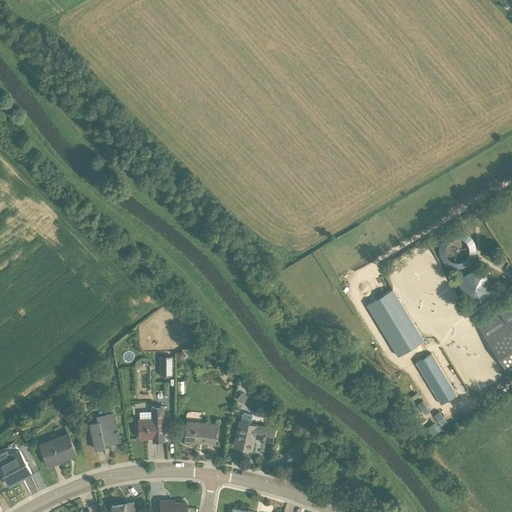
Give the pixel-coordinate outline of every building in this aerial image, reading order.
[(443,264),(448,268),(454,270),(460,270),(466,267),(471,263),(475,258),(476,251),(475,245),(472,239),(467,235),(461,232),(454,232),(449,234),(444,237),(440,242),(438,248),(438,254),(440,259),(443,264)] [(460,298),(464,301),(468,304),(473,304),(478,304),(483,301),(487,297),(489,292),(489,286),(487,281),(484,277),(479,274),(474,273),(469,273),(464,275),(461,279),(458,283),(457,288),(458,293),(460,298)] [(393,289),(390,290),(367,304),(398,356),(420,343),(424,341),(393,289)] [(511,375),(511,303),(504,309),(502,307),(494,313),(495,315),(477,327),(510,377),(511,375)] [(182,350),(176,354),(181,360),(187,356),(182,350)] [(457,395),(431,353),(416,362),(441,404),(457,395)] [(160,357),(160,361),(160,375),(173,375),(173,357),(160,357)] [(76,380),(78,389),(86,387),(84,378),(76,380)] [(61,392),(59,398),(66,400),(68,395),(61,392)] [(242,392),(237,399),(242,403),(247,396),(242,392)] [(152,407),(152,412),(151,412),(152,417),(139,418),(140,438),(153,437),(153,440),(165,440),(164,412),(164,406),(152,407)] [(90,423),(96,449),(104,447),(104,446),(119,443),(120,443),(118,433),(118,431),(117,431),(113,412),(95,416),(96,422),(90,423)] [(274,427),(273,427),(274,423),(262,421),(261,424),(258,424),(251,423),(252,415),(251,414),(244,412),(242,413),(241,418),(234,446),(252,450),(254,440),(251,440),(252,435),(261,437),(261,439),(271,441),(274,427)] [(283,419),(277,413),(273,418),(279,423),(283,419)] [(203,440),(203,442),(215,443),(217,422),(188,420),(186,439),(203,440)] [(76,453),(68,432),(40,443),(49,466),(62,460),(62,459),(76,453)] [(299,448),(287,453),(290,461),(302,457),(299,448)] [(32,473),(20,449),(10,454),(11,457),(0,462),(0,466),(9,485),(23,478),(32,473)] [(186,511),(186,503),(169,504),(169,499),(160,500),(161,511),(186,511)] [(135,511),(134,502),(112,505),(113,509),(105,511),(135,511)]
